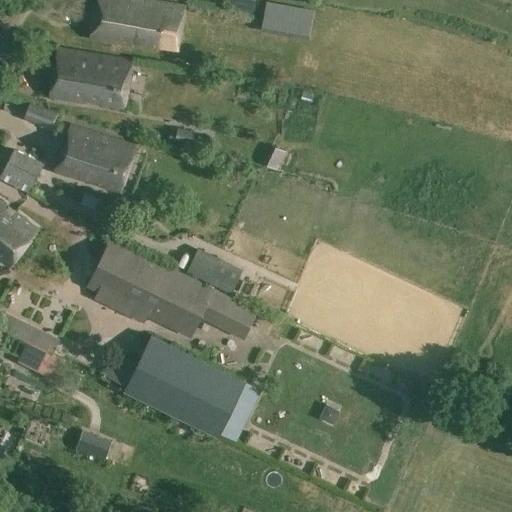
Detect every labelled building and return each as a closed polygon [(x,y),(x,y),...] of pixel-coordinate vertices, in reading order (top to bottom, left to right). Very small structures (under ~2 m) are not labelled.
[(186,7),(148,0),(96,0),(90,37),(133,45),(134,41),(178,49),(186,7)] [(315,36),(316,10),(269,8),(268,34),(315,36)] [(132,60),(58,47),(50,96),(88,102),(89,98),(100,100),(100,104),(124,108),(132,60)] [(32,112),(29,121),(57,130),(60,121),(32,112)] [(137,147),(71,126),(56,171),(121,192),(137,147)] [(45,162),(14,148),(0,177),(0,179),(29,193),(45,162)] [(285,170),(292,152),(281,148),(274,166),(285,170)] [(37,230),(0,200),(0,257),(10,265),(37,230)] [(259,312),(110,240),(90,284),(191,334),(199,318),(245,340),(259,312)] [(238,293),(247,274),(201,253),(193,272),(238,293)] [(27,341),(53,354),(60,339),(0,309),(0,327),(27,341)] [(66,360),(53,354),(27,341),(18,362),(56,381),(66,360)] [(242,385),(150,341),(139,363),(114,351),(104,374),(128,385),(125,391),(218,436),(242,385)]
